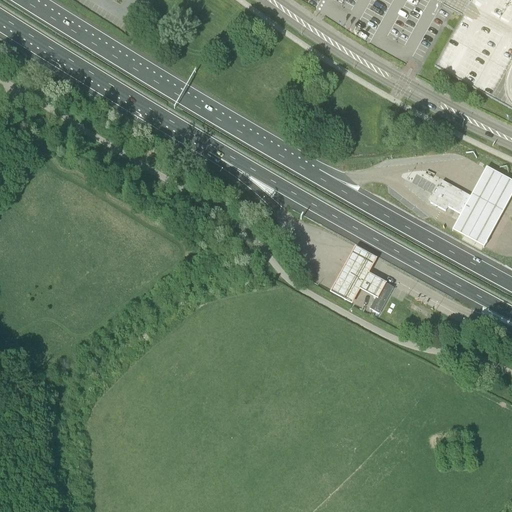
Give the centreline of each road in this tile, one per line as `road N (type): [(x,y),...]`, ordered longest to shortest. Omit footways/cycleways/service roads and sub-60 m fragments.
road 1 (unclassified): [(511,374),(397,341),(309,295),(228,216),(0,78)]
road 2 (trunk): [(319,179),(22,0)]
road 3 (trunk): [(209,145),(511,315)]
road 4 (tertiary): [(511,139),(342,55),(266,0)]
road 5 (trunk): [(0,17),(209,145)]
road 6 (trunk): [(511,284),(319,179)]
